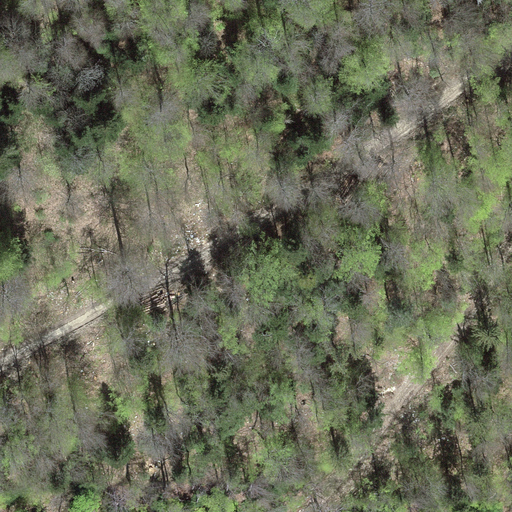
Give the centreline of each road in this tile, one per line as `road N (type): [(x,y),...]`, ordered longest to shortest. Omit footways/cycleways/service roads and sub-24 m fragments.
road 1 (track): [(0,366),(390,139),(511,42)]
road 2 (track): [(511,235),(477,297),(307,511)]
